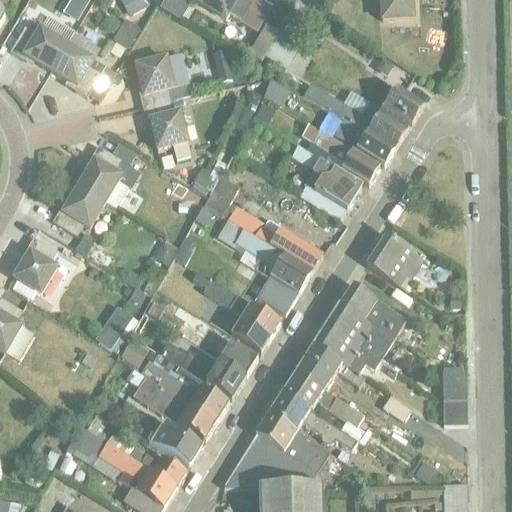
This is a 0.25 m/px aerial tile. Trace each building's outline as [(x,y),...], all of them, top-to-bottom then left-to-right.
[(75,0),(72,6),(87,14),(94,0),(75,0)] [(140,0),(123,0),(120,2),(130,20),(146,11),(140,0)] [(241,24),(255,0),(254,0),(203,0),(198,10),(227,26),(231,18),(241,24)] [(255,0),(241,24),(258,34),(272,10),(255,0)] [(377,0),(378,6),(381,6),(381,27),(416,25),(414,0),(377,0)] [(167,4),(162,13),(180,24),(190,7),(180,1),(175,9),(167,4)] [(42,31),(69,48),(75,38),(76,36),(49,19),(42,31)] [(127,24),(114,44),(129,54),(142,33),(127,24)] [(265,61),(279,37),(266,29),(248,59),(261,67),(265,61)] [(69,48),(42,31),(41,30),(36,38),(26,33),(12,57),(23,63),(25,60),(34,66),(53,77),(69,48)] [(279,37),(265,61),(285,74),(300,49),(279,37)] [(69,48),(53,77),(68,86),(77,91),(75,95),(87,102),(88,100),(101,78),(92,72),(96,66),(96,64),(95,64),(100,54),(75,38),(69,48)] [(227,55),(214,58),(221,88),(234,86),(227,55)] [(178,104),(182,103),(191,101),(188,89),(191,89),(183,59),(137,70),(141,90),(144,100),(140,101),(143,114),(178,104)] [(383,61),(375,73),(388,81),(395,69),(383,61)] [(101,78),(88,100),(100,107),(116,78),(96,66),(92,72),(101,78)] [(272,87),(264,102),(282,111),(290,96),(272,87)] [(362,119),(344,109),(329,101),(329,99),(311,90),(304,102),(327,116),(343,125),(395,155),(423,113),(396,95),(379,121),(366,113),(362,119)] [(362,119),(366,113),(370,106),(351,96),(344,109),(362,119)] [(178,104),(143,114),(146,127),(150,126),(158,155),(174,151),(178,167),(193,163),(182,116),(185,115),(182,103),(178,104)] [(262,109),(256,121),(269,128),(275,116),(262,109)] [(241,112),(232,132),(244,137),(253,117),(241,112)] [(316,134),(380,173),(382,170),(385,172),(395,155),(343,125),(327,116),(317,133),(316,134)] [(306,158),(339,179),(342,175),(369,191),(370,189),(373,188),(376,183),(376,180),(380,173),(316,134),(309,130),(302,141),(312,148),(306,158)] [(79,191),(108,209),(116,214),(130,193),(132,194),(142,178),(130,171),(137,160),(119,149),(112,160),(99,151),(91,163),(95,165),(90,174),(79,191)] [(339,179),(306,158),(298,153),(292,163),(309,174),(310,172),(316,176),(300,202),(341,227),(364,194),(339,179)] [(213,196),(221,181),(227,170),(221,166),(221,165),(218,163),(216,167),(215,167),(211,172),(205,168),(192,190),(207,199),(210,195),(213,196)] [(221,181),(213,196),(210,202),(204,212),(228,227),(245,237),(312,278),(323,261),(282,235),(281,231),(271,225),(267,226),(265,229),(237,212),(235,215),(229,212),(240,192),(221,181)] [(108,209),(79,191),(69,208),(62,219),(59,217),(54,227),(77,241),(83,232),(91,236),(108,209)] [(207,220),(198,236),(212,244),(221,228),(207,220)] [(245,237),(228,227),(218,243),(244,260),(246,256),(238,250),(245,237)] [(87,259),(99,243),(87,235),(75,251),(87,259)] [(255,313),(280,329),(285,321),(286,321),(312,278),(245,237),(238,250),(246,256),(244,260),(240,266),(269,284),(252,311),(255,313)] [(386,240),(367,271),(404,295),(410,285),(409,285),(423,264),(386,240)] [(180,254),(175,263),(186,268),(197,248),(187,242),(180,254)] [(16,286),(38,299),(42,302),(60,272),(52,267),(58,257),(34,243),(22,264),(24,265),(12,284),(16,286)] [(166,246),(155,263),(168,271),(178,253),(166,246)] [(97,250),(90,260),(107,271),(114,261),(97,250)] [(255,313),(252,311),(201,278),(195,288),(207,294),(204,298),(244,323),(232,341),(261,359),(280,329),(255,313)] [(38,299),(16,286),(12,293),(33,306),(38,299)] [(327,331),(381,366),(408,325),(354,291),(341,311),(327,331)] [(0,356),(7,361),(8,359),(19,366),(36,339),(17,326),(22,316),(0,302),(0,356)] [(170,304),(165,312),(206,337),(211,329),(170,304)] [(118,312),(95,345),(111,355),(112,354),(117,357),(139,325),(134,321),(133,323),(118,312)] [(182,342),(196,351),(222,367),(247,383),(259,364),(232,347),(227,355),(188,331),(181,342),(182,342)] [(314,351),(359,380),(366,369),(375,376),(381,366),(327,331),(314,351)] [(190,379),(205,388),(233,405),(247,383),(222,367),(218,374),(206,367),(203,371),(188,362),(196,351),(182,342),(175,353),(169,349),(162,361),(190,379)] [(123,360),(122,362),(139,373),(149,358),(132,346),(123,360)] [(297,378),(326,397),(338,378),(359,393),(365,385),(359,380),(314,351),(297,378)] [(196,401),(202,393),(205,388),(190,379),(187,383),(160,365),(156,371),(188,392),(187,394),(196,401)] [(142,379),(217,429),(229,410),(202,393),(196,401),(187,394),(188,392),(156,371),(150,367),(142,379)] [(444,407),(468,406),(467,377),(463,378),(463,373),(444,374),(444,378),(443,378),(444,407)] [(217,429),(142,379),(134,374),(127,384),(139,393),(134,402),(206,447),(217,429)] [(284,398),(312,417),(318,408),(346,427),(341,436),(358,447),(365,437),(359,432),(365,422),(326,397),(297,378),(284,398)] [(270,420),(298,438),(303,430),(322,441),(322,447),(327,449),(333,449),(336,445),(353,456),(358,447),(341,436),(312,417),(284,398),(270,420)] [(391,402),(383,413),(404,427),(412,415),(391,402)] [(468,406),(444,407),(445,431),(468,431),(468,406)] [(87,437),(102,446),(106,439),(101,437),(108,425),(97,419),(87,437)] [(298,438),(270,420),(224,493),(232,493),(260,493),(309,493),(330,459),(298,438)] [(165,428),(152,448),(190,473),(202,452),(165,428)] [(102,446),(87,437),(81,433),(70,452),(87,464),(88,463),(91,458),(124,480),(120,486),(132,494),(126,504),(138,511),(164,511),(177,493),(106,449),(102,446)] [(106,449),(177,493),(187,477),(163,462),(159,468),(114,439),(106,449)] [(51,452),(43,471),(52,476),(61,456),(51,452)] [(91,458),(88,463),(101,473),(120,486),(124,480),(91,458)] [(425,467),(415,480),(432,491),(437,491),(443,479),(425,467)] [(36,473),(26,487),(34,493),(36,490),(39,492),(47,481),(36,473)] [(444,494),(444,502),(444,511),(469,511),(469,490),(444,491),(444,494)] [(309,493),(260,493),(260,511),(324,511),(324,493),(309,493)] [(444,502),(444,494),(418,497),(418,495),(411,496),(411,505),(444,502)]
